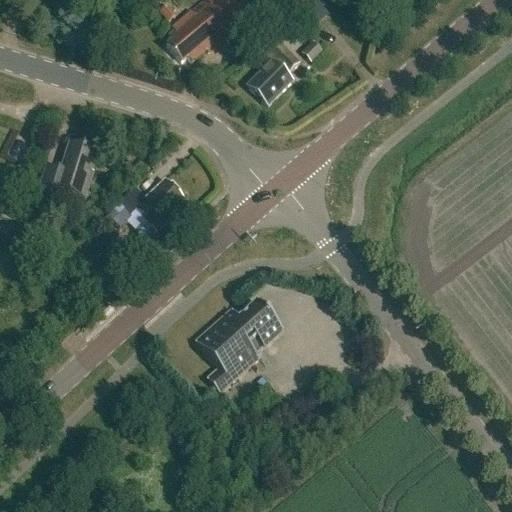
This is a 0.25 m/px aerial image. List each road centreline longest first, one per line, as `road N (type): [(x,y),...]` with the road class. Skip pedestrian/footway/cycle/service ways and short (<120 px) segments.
road 1 (tertiary): [(511,480),(329,249),(272,190)]
road 2 (tertiary): [(0,442),(272,190)]
road 3 (tertiary): [(272,190),(227,144),(170,112),(0,59)]
road 4 (tertiary): [(272,190),(499,0)]
